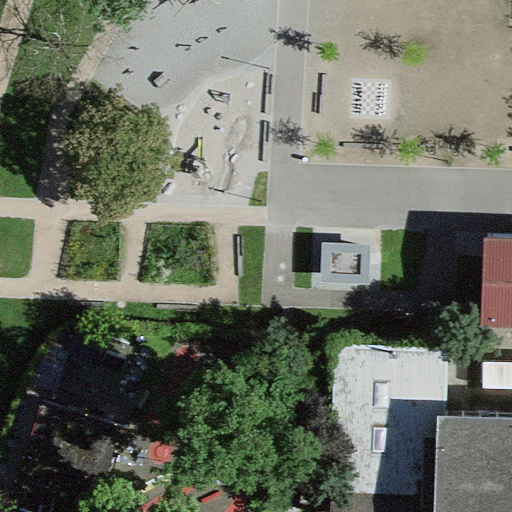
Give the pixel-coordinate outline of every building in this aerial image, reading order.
[(511,233),(487,233),(485,313),(511,314),(511,233)] [(370,240),(322,237),(321,278),(369,280),(370,240)] [(332,509),(440,511),(444,409),(465,410),(467,341),(337,337),(332,509)] [(97,511),(127,425),(46,398),(7,511),(97,511)] [(511,511),(511,410),(465,410),(444,409),(440,511),(511,511)]
